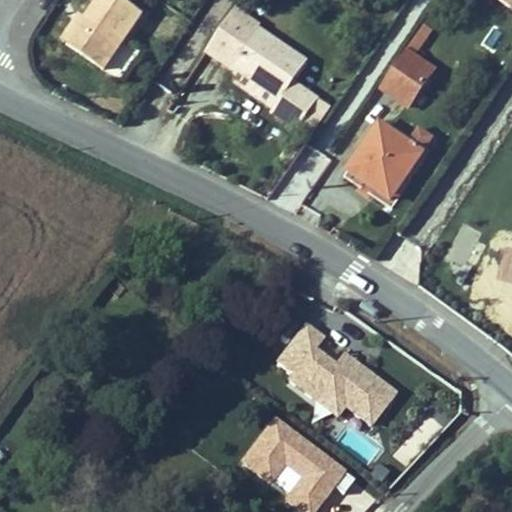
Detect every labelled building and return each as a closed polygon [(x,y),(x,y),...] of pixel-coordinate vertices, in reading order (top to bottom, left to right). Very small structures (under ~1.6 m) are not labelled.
[(100,0),(86,21),(68,47),(104,72),(143,15),(121,0),(100,0)] [(511,0),(498,0),(511,8),(511,6),(511,0)] [(235,13),(209,52),(238,70),(282,101),(275,111),(273,113),(310,139),(332,108),(295,83),(309,62),(235,13)] [(81,17),(63,43),(68,47),(86,21),(81,17)] [(381,89),(409,108),(435,70),(415,57),(429,36),(421,31),(381,89)] [(275,111),(282,101),(238,70),(231,81),(275,111)] [(332,150),(348,115),(336,109),(320,144),(332,150)] [(434,139),(420,129),(409,145),(380,126),(349,170),(367,183),(371,177),(396,195),(434,139)] [(273,200),(293,211),(325,156),(306,144),(273,200)] [(392,200),(396,195),(371,177),(367,183),(392,200)] [(325,335),(305,319),(274,362),(290,376),(286,382),(317,408),(320,403),(337,416),(345,407),(370,428),(399,390),(344,350),(336,360),(318,346),(325,335)] [(270,416),(235,465),(301,511),(318,511),(348,471),(270,416)]
